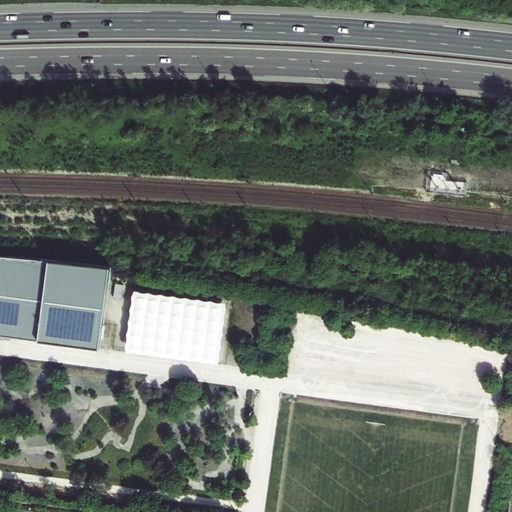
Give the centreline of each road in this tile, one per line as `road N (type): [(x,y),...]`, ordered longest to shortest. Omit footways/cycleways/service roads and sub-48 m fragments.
road 1 (motorway): [(0,63),(256,62),(511,82)]
road 2 (motorway): [(511,47),(256,27),(0,28)]
